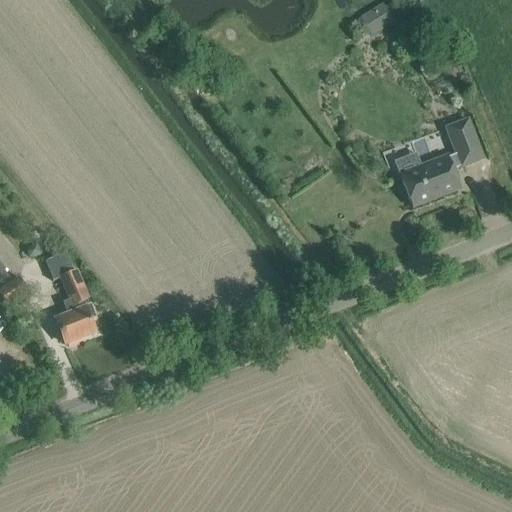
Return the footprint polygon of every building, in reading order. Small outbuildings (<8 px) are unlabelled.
[(337,0),(344,10),(360,0),(361,0),(362,2),(365,0),(337,0)] [(382,6),(361,19),(372,36),(393,23),(382,6)] [(460,169),(483,160),(467,121),(445,129),(455,155),(448,158),(447,157),(419,168),(421,172),(400,180),(412,209),(460,191),(452,170),(460,168),(460,169)] [(65,256),(48,264),(56,284),(63,281),(70,300),(62,303),(67,315),(55,320),(57,327),(65,345),(95,333),(90,321),(94,319),(88,303),(76,273),(72,274),(65,256)] [(0,300),(5,309),(27,295),(17,278),(10,282),(0,266),(0,300)]
